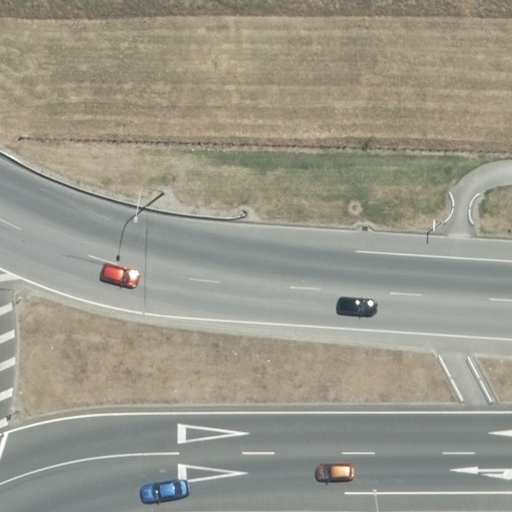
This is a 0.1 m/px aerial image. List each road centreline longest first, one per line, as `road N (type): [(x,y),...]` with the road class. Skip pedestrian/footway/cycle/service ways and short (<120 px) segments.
road 1 (secondary): [(0,225),(114,265),(237,285),(511,303)]
road 2 (secondary): [(511,451),(70,462),(0,486)]
